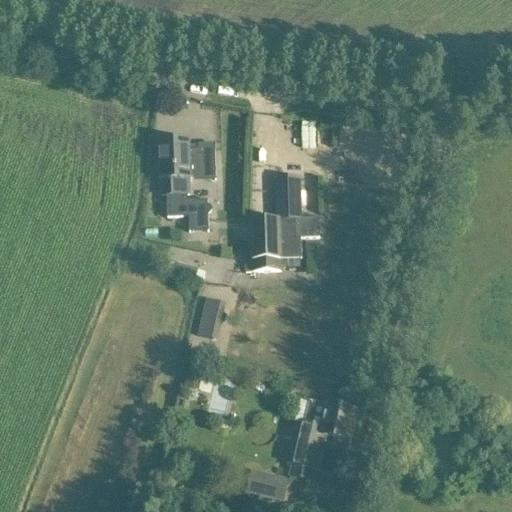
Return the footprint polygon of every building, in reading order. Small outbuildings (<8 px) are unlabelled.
[(187,141),(160,142),(162,197),(166,197),(167,220),(190,219),(191,230),(207,229),(206,202),(190,202),(189,180),(195,179),(194,173),(216,173),(215,145),(199,145),(200,151),(188,156),(187,141)] [(296,240),(320,239),(319,220),(296,220),(296,240)] [(244,274),(281,273),(279,221),(251,222),(252,263),(244,263),(244,274)] [(199,338),(212,341),(221,304),(208,301),(199,338)] [(198,342),(196,351),(206,353),(208,343),(198,342)] [(356,413),(311,402),(301,399),(295,422),(305,424),(304,427),(297,426),(288,466),(291,466),(289,476),(310,481),(312,471),(316,472),(325,436),(349,442),(356,413)] [(287,482),(268,478),(252,474),(248,494),(283,502),(287,482)]
